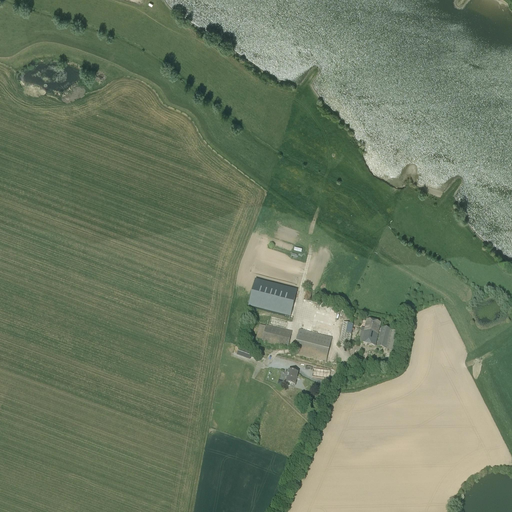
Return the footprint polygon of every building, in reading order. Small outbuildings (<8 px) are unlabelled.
[(255,283),(249,308),(291,318),(297,293),(255,283)] [(380,332),(379,332),(381,324),(367,320),(365,329),(362,328),(361,332),(364,333),(362,344),(375,347),(375,346),(377,347),(376,348),(392,351),(396,332),(381,328),(380,332)] [(262,342),(287,349),(292,332),(266,326),(266,327),(259,326),(256,340),(262,341),(262,342)] [(326,363),(332,338),(299,330),(293,355),(326,363)] [(340,340),(338,346),(349,348),(350,342),(340,340)] [(331,371),(313,369),(312,377),(329,380),(331,371)] [(286,383),(295,385),(297,374),(289,372),(286,383)]
